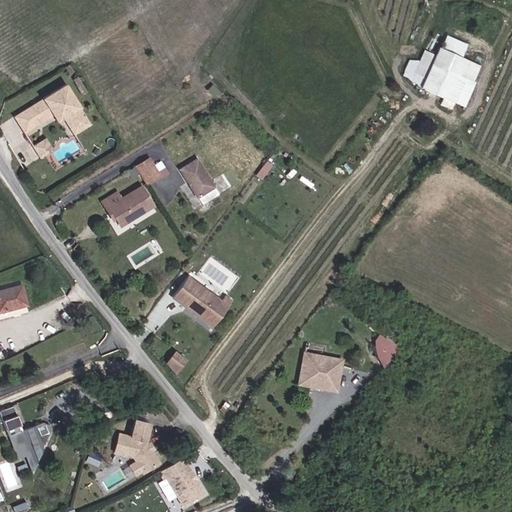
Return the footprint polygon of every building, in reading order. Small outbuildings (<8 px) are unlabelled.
[(466,106),(481,63),(463,57),(468,42),(445,34),(438,54),(424,49),(420,61),(409,57),(402,79),(444,94),(440,104),(452,108),(454,102),(466,106)] [(87,125),(61,86),(10,119),(21,135),(49,117),(55,113),(59,119),(70,136),(87,125)] [(59,119),(55,113),(49,117),(53,123),(59,119)] [(50,151),(43,140),(36,145),(44,156),(50,151)] [(44,156),(36,145),(30,149),(37,160),(44,156)] [(200,204),(220,193),(199,156),(179,167),(200,204)] [(164,170),(157,174),(148,160),(135,168),(146,185),(159,177),(161,179),(168,175),(164,170)] [(130,178),(137,173),(134,167),(126,172),(130,178)] [(115,219),(119,226),(141,213),(140,210),(151,203),(140,186),(120,199),(116,192),(101,201),(110,216),(112,214),(115,219)] [(140,210),(141,213),(152,206),(151,203),(140,210)] [(219,300),(186,276),(171,297),(195,314),(196,312),(199,314),(198,316),(211,326),(226,305),(219,300)] [(0,311),(25,305),(19,280),(0,285),(0,311)] [(229,301),(222,296),(219,300),(226,305),(229,301)] [(332,383),(337,384),(340,361),(320,357),(322,347),(302,344),(295,385),(331,391),(332,383)] [(384,345),(373,347),(374,355),(386,353),(384,345)] [(165,363),(174,372),(183,359),(174,352),(165,363)] [(44,421),(21,431),(11,406),(0,409),(0,421),(5,436),(8,435),(16,458),(25,455),(30,471),(50,428),(50,426),(49,424),(47,422),(44,421)] [(150,446),(151,443),(149,439),(148,439),(154,423),(140,418),(134,434),(123,430),(116,449),(134,455),(139,463),(144,472),(144,473),(162,462),(155,449),(151,448),(150,446)] [(202,485),(199,483),(193,474),(194,471),(185,457),(162,471),(166,478),(168,477),(185,506),(207,493),(202,485)] [(138,475),(144,472),(139,463),(133,466),(138,475)]
